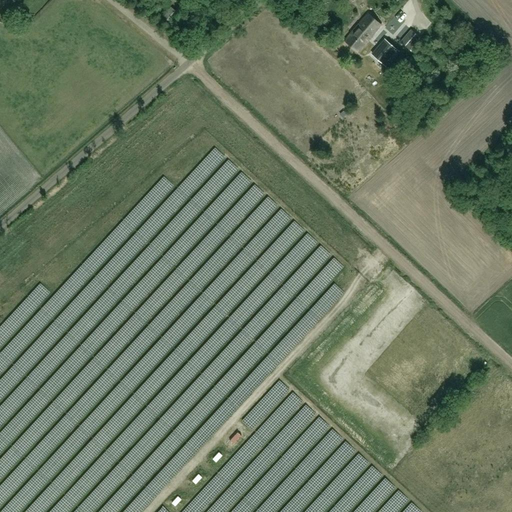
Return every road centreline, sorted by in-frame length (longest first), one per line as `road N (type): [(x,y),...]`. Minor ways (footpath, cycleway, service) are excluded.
road 1 (track): [(188,61),(511,364)]
road 2 (unclassified): [(0,224),(259,0)]
